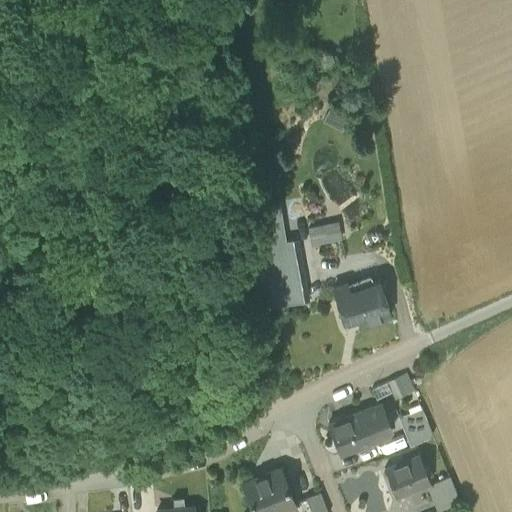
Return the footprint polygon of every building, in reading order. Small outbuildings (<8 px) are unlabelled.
[(250,208),(258,242),(275,239),(277,247),(290,245),(279,201),(250,208)] [(324,222),(325,230),(339,228),(338,220),(324,222)] [(308,225),(311,242),(327,239),(325,230),(324,222),(308,225)] [(275,239),(258,242),(264,280),(269,301),(307,295),(297,243),(290,245),(277,247),(275,239)] [(376,276),(349,285),(346,278),(332,282),(342,313),(354,309),(358,320),(359,319),(359,318),(387,309),(387,310),(388,310),(377,275),(376,275),(376,276)] [(383,373),(389,392),(411,385),(404,366),(383,373)] [(379,400),(327,420),(338,449),(358,441),(359,445),(374,440),(372,435),(385,430),(388,423),(379,400)] [(420,404),(398,413),(404,428),(426,419),(420,404)] [(426,419),(404,428),(409,442),(431,433),(426,419)] [(418,451),(383,465),(394,491),(428,477),(418,451)] [(255,511),(254,510),(271,503),(274,510),(294,502),(280,464),(241,479),(253,511),(255,511)] [(448,473),(426,482),(431,494),(453,485),(448,473)] [(453,485),(431,494),(436,508),(458,499),(453,485)] [(319,489),(304,494),(311,511),(326,511),(328,511),(319,489)] [(255,511),(274,511),(274,510),(271,503),(254,510),(255,511)]
